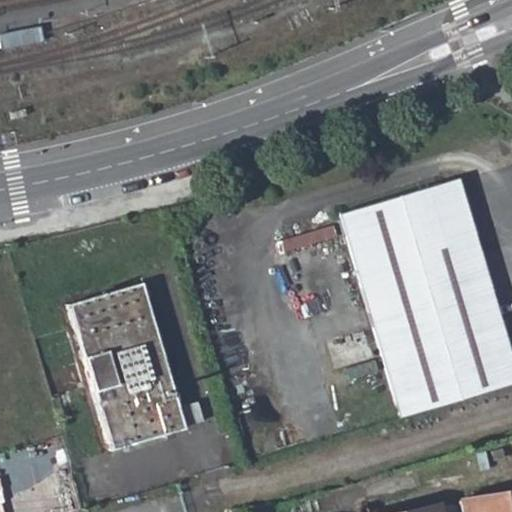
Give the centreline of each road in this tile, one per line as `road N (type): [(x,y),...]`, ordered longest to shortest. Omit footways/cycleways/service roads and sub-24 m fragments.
road 1 (residential): [(0,188),(159,152),(511,21)]
road 2 (residential): [(241,491),(511,411)]
